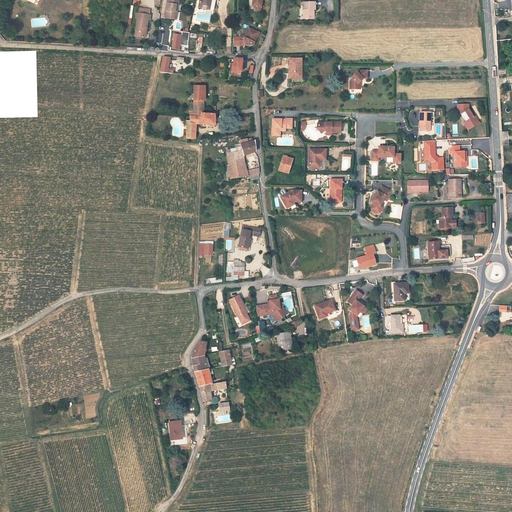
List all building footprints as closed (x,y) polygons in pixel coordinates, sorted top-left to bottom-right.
[(202,0),(201,9),(215,12),(217,0),(202,0)] [(261,0),(252,0),(252,9),(256,9),(255,13),(260,14),(261,0)] [(181,3),(178,3),(169,1),(166,20),(175,21),(177,11),(179,11),(181,3)] [(316,13),(315,5),(304,6),(304,22),(314,22),(313,13),(316,13)] [(213,14),(208,13),(208,15),(200,14),(198,22),(211,24),(213,14)] [(152,17),(138,15),(137,20),(139,20),(136,38),(146,40),(147,33),(148,34),(150,22),(151,22),(152,17)] [(251,30),(247,38),(246,40),(242,40),(242,48),(255,47),(261,34),(251,30)] [(170,71),(172,58),(165,58),(162,75),(174,76),(175,71),(170,71)] [(244,61),(237,60),(235,72),(236,72),(236,76),(243,77),(244,61)] [(290,61),(290,80),(303,80),(303,60),(290,61)] [(359,85),(362,83),(365,80),(368,80),(369,72),(359,72),(353,79),(354,80),(351,83),(352,91),(360,91),(359,85)] [(196,86),(196,114),(204,114),(204,104),(207,103),(206,85),(196,86)] [(464,124),(467,129),(470,127),(472,129),(479,124),(475,117),(473,118),(469,111),(469,105),(458,106),(458,114),(461,114),(466,122),(464,124)] [(188,142),(198,142),(198,125),(204,125),(204,126),(219,126),(218,117),(204,116),(204,114),(196,114),(192,114),(192,117),(192,124),(188,124),(188,142)] [(419,127),(419,133),(428,133),(429,118),(429,114),(419,114),(418,123),(419,123),(419,127)] [(281,129),(287,130),(293,130),(294,121),(288,120),(288,121),(274,121),(274,137),(280,137),(281,129)] [(326,131),(327,133),(332,133),(332,134),(341,133),(341,123),(332,123),(332,124),(319,124),(319,129),(318,130),(322,134),(326,131)] [(246,156),(256,153),(258,149),(256,143),(254,144),(252,141),(240,144),(242,149),(237,150),(238,153),(233,154),(229,154),(233,181),(245,179),(252,178),(246,156)] [(464,161),(463,150),(460,150),(459,145),(448,146),(448,155),(453,154),(453,167),(467,166),(467,161),(464,161)] [(378,152),(371,152),(371,162),(378,162),(378,164),(393,165),(393,149),(378,148),(378,152)] [(311,151),(311,168),(311,170),(321,170),(322,162),(327,162),(327,161),(327,151),(311,151)] [(285,157),(280,172),(290,175),(294,160),(285,157)] [(448,181),(449,197),(461,197),(460,180),(448,181)] [(332,182),(331,204),(342,204),(342,182),(332,182)] [(408,183),(408,194),(428,193),(428,182),(408,183)] [(377,193),(371,204),(373,205),(371,209),(372,213),(377,215),(381,214),(379,208),(380,209),(380,208),(384,201),(386,197),(389,199),(392,193),(381,188),(379,194),(377,193)] [(297,204),(303,204),(303,192),(294,192),(283,199),(288,209),(297,204)] [(450,209),(439,209),(440,218),(439,218),(439,228),(453,227),(453,220),(449,220),(448,217),(450,217),(450,209)] [(253,234),(261,236),(262,230),(244,228),(240,249),(241,250),(249,251),(250,244),(251,245),(253,234)] [(437,244),(426,245),(429,262),(438,261),(447,260),(447,258),(450,257),(449,247),(438,248),(437,244)] [(206,247),(206,257),(214,258),(214,247),(206,247)] [(356,261),(359,271),(368,268),(368,270),(376,267),(372,256),(375,255),(372,247),(364,250),(366,258),(356,261)] [(235,276),(244,277),(245,264),(241,264),(241,261),(236,261),(235,276)] [(406,292),(410,292),(409,285),(396,286),(396,303),(406,302),(406,296),(406,292)] [(351,317),(352,322),(359,322),(358,318),(361,314),(365,309),(361,306),(359,304),(360,303),(364,297),(358,293),(350,304),(354,307),(351,312),(353,314),(351,317)] [(272,316),(278,324),(285,319),(281,312),(279,304),(279,303),(278,303),(277,298),(270,299),(272,316)] [(230,303),(238,320),(247,315),(239,299),(230,303)] [(329,319),(328,316),(327,314),(336,311),(333,303),(317,308),(321,322),(329,319)] [(285,319),(288,317),(279,304),(281,312),(285,319)] [(271,307),(257,309),(259,318),(272,316),(271,307)] [(246,326),(250,324),(246,316),(238,320),(240,323),(243,321),(246,326)] [(402,327),(408,327),(407,316),(391,317),(392,335),(403,334),(402,327)] [(276,337),(280,354),(293,351),(290,335),(276,337)] [(191,358),(192,362),(204,359),(206,351),(207,345),(206,343),(206,341),(202,341),(192,355),(192,356),(191,358)] [(220,355),(223,370),(231,369),(235,368),(234,361),(233,361),(230,361),(228,353),(220,355)] [(207,373),(204,359),(192,362),(196,375),(207,373)] [(196,375),(200,389),(211,387),(207,373),(196,375)] [(211,387),(200,389),(204,404),(213,403),(212,394),(226,391),(225,384),(211,387)] [(170,424),(171,442),(182,441),(181,423),(170,424)]
